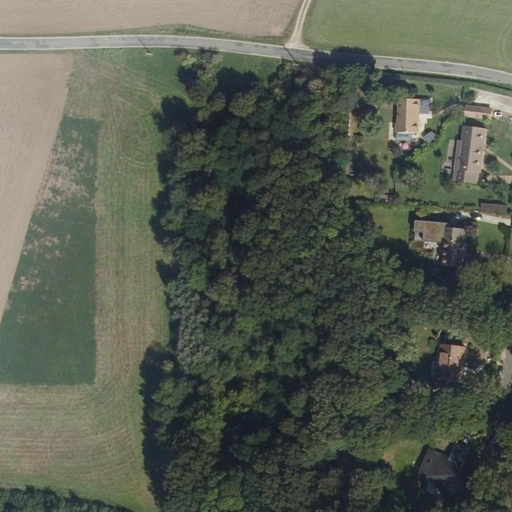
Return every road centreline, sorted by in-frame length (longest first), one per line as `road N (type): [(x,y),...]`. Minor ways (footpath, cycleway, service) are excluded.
road 1 (track): [(305,0),(274,51),(236,156),(227,221),(251,341),(204,511)]
road 2 (tertiary): [(511,84),(274,51),(0,45)]
road 3 (residential): [(511,316),(496,445),(511,502)]
